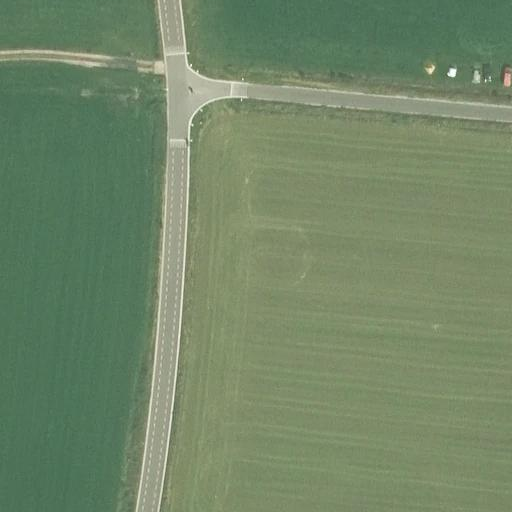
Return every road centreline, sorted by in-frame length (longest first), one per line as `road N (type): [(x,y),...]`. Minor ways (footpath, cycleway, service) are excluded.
road 1 (tertiary): [(146,511),(177,248),(180,85)]
road 2 (unclassified): [(511,114),(180,85)]
road 3 (track): [(177,67),(0,58)]
